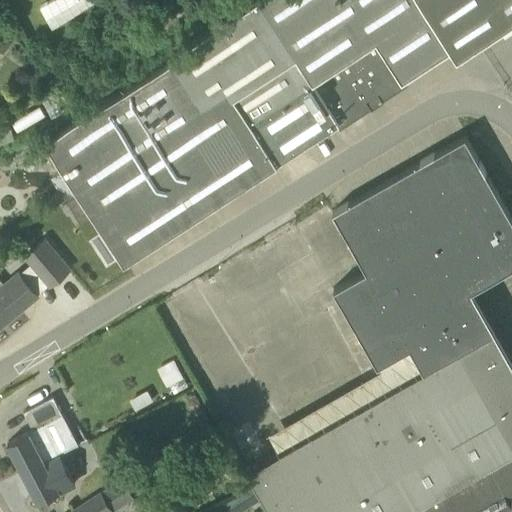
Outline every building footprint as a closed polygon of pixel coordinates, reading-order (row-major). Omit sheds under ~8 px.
[(511,21),(511,0),(254,0),(170,55),(173,59),(47,140),(125,261),(339,122),(340,123),(343,124),(404,84),(405,80),(403,78),(450,47),(457,58),(511,21)] [(0,34),(0,50),(3,53),(11,41),(0,34)] [(11,127),(0,130),(0,141),(14,138),(11,127)] [(511,511),(511,358),(471,287),(511,264),(511,215),(466,134),(333,209),(367,268),(334,287),(379,363),(411,344),(424,366),(250,469),(274,511),(511,511)] [(64,199),(59,191),(46,198),(51,207),(64,199)] [(79,193),(59,205),(66,215),(70,213),(85,204),(79,193)] [(25,254),(51,284),(70,268),(44,238),(25,254)] [(40,289),(48,282),(31,262),(23,268),(40,289)] [(0,326),(38,294),(19,271),(6,283),(0,275),(0,326)] [(174,358),(157,367),(168,386),(184,377),(174,358)] [(148,389),(129,398),(134,409),(153,400),(148,389)] [(23,471),(58,454),(48,432),(44,424),(63,414),(54,395),(24,411),(33,428),(8,442),(23,471)] [(77,480),(62,452),(58,454),(23,471),(38,501),(73,483),(77,480)] [(249,487),(235,502),(236,503),(245,511),(251,511),(263,499),(249,487)] [(74,511),(109,511),(112,510),(100,492),(73,510),(74,511)]
